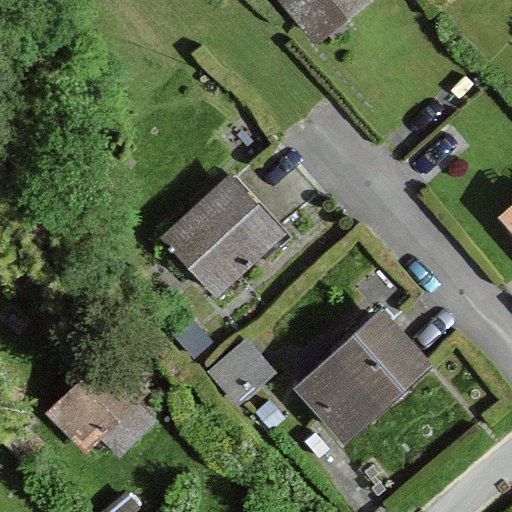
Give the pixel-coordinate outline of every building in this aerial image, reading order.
[(267,0),(310,51),(369,0),(267,0)] [(279,241),(222,179),(157,239),(214,301),(279,241)] [(424,367),(374,313),(289,390),(339,445),(424,367)] [(229,411),(268,380),(237,342),(199,372),(229,411)] [(87,474),(150,423),(100,364),(38,415),(87,474)]
